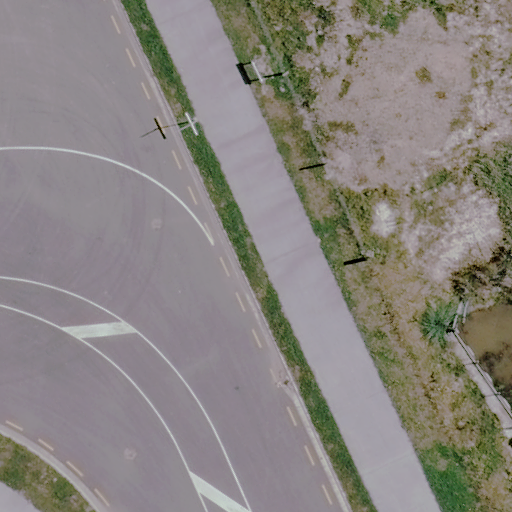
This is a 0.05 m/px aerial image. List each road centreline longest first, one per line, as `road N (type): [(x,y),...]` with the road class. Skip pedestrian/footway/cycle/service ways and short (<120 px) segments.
road 1 (residential): [(53,165),(216,511)]
road 2 (residential): [(0,42),(53,165)]
